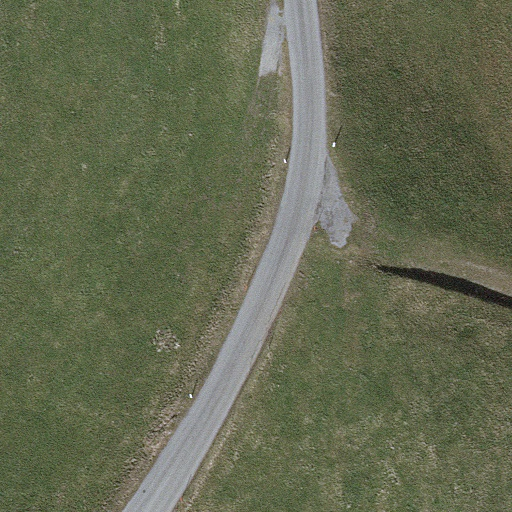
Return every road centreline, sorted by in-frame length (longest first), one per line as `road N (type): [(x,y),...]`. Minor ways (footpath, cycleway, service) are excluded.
road 1 (tertiary): [(145,511),(247,341),(303,182),(299,0)]
road 2 (track): [(303,182),(354,237),(511,295)]
